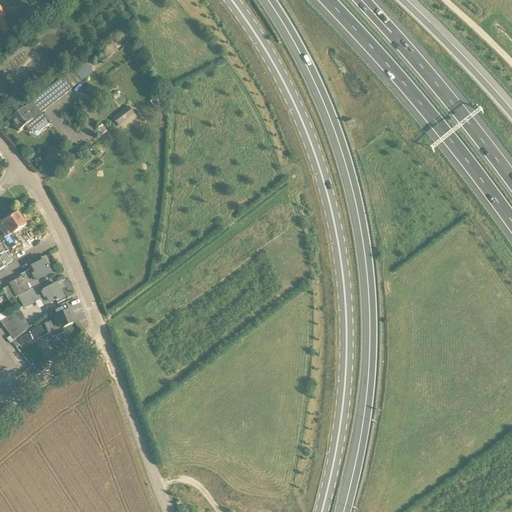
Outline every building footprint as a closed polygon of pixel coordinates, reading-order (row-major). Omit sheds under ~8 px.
[(0,30),(3,35),(12,28),(6,18),(7,17),(0,6),(0,30)] [(31,132),(46,119),(42,113),(72,89),(65,81),(67,80),(64,76),(10,119),(19,131),(26,125),(31,132)] [(114,119),(119,125),(119,126),(134,114),(134,113),(129,107),(114,119)] [(101,136),(110,129),(106,123),(97,130),(101,136)] [(26,225),(18,213),(10,218),(9,217),(0,222),(0,241),(7,252),(20,244),(13,233),(26,225)] [(0,269),(4,267),(11,263),(11,261),(0,244),(0,269)] [(9,284),(16,299),(18,298),(40,286),(37,281),(51,274),(43,258),(43,257),(36,261),(37,261),(38,264),(32,267),(33,269),(31,270),(31,269),(20,275),(21,275),(22,277),(9,284)] [(18,298),(22,305),(23,305),(24,307),(24,308),(35,303),(40,300),(43,307),(56,300),(58,304),(65,300),(57,284),(43,291),(40,286),(18,298)] [(57,322),(49,326),(47,323),(29,330),(31,334),(33,340),(34,341),(42,337),(51,333),(53,338),(66,332),(64,328),(76,323),(70,311),(54,317),(57,322)] [(0,322),(14,340),(22,334),(8,317),(1,322),(0,322)] [(20,337),(23,345),(33,342),(30,333),(20,337)]
